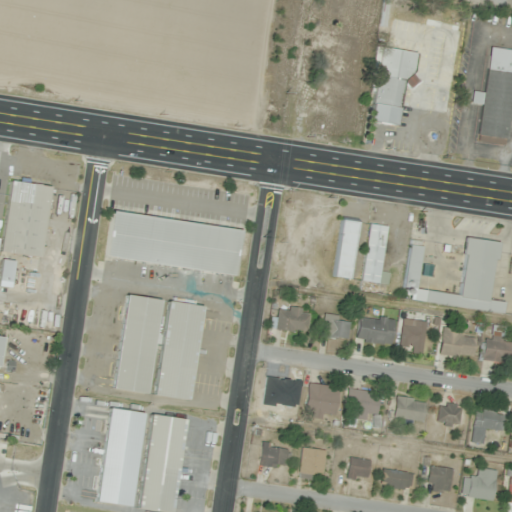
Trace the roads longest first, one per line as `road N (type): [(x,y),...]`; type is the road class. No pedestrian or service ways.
road 1 (secondary): [(511,197),(0,117)]
road 2 (residential): [(47,511),(104,134)]
road 3 (residential): [(225,511),(277,162)]
road 4 (residential): [(511,388),(248,350)]
road 5 (residential): [(388,511),(229,488)]
